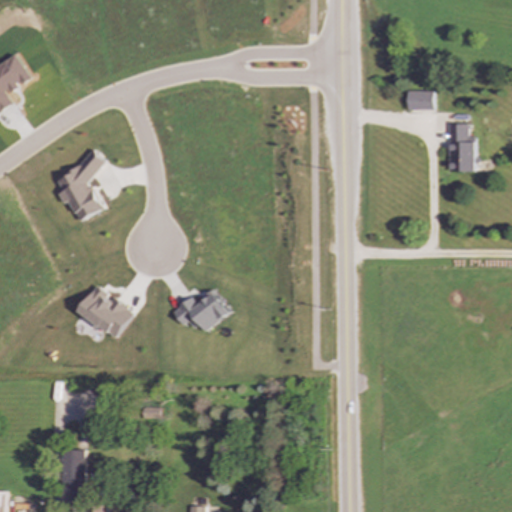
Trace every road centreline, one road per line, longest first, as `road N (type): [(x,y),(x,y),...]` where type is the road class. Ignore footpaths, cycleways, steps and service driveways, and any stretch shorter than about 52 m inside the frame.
road 1 (tertiary): [(339,0),(347,511)]
road 2 (residential): [(0,167),(86,109),(124,97),(141,150),(155,256)]
road 3 (residential): [(124,97),(232,69),(341,63)]
